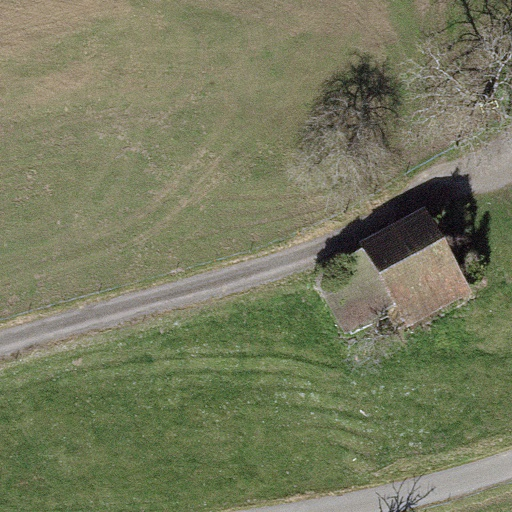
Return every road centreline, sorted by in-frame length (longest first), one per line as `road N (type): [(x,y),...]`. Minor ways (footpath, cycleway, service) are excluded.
road 1 (track): [(511,162),(289,263),(0,342)]
road 2 (residential): [(326,511),(511,463)]
